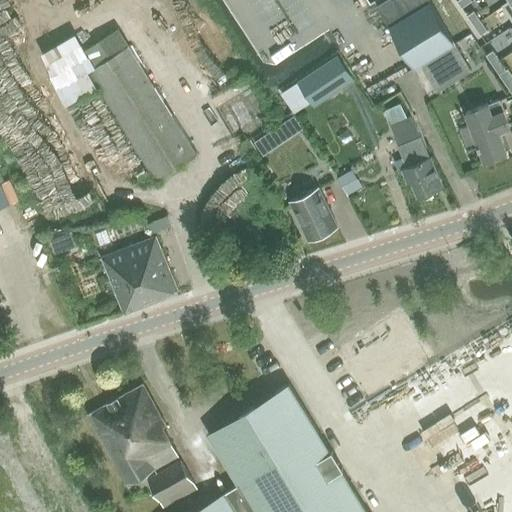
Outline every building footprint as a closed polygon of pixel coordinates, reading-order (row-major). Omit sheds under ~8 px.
[(354,0),(361,11),(379,0),(354,0)] [(389,0),(377,8),(414,70),(421,65),(456,44),(429,0),(389,0)] [(509,0),(503,5),(511,18),(511,0),(510,1),(509,0)] [(474,10),(467,15),(474,25),(481,20),(474,10)] [(481,20),(474,25),(481,34),(487,30),(481,20)] [(299,27),(288,32),(301,61),(312,56),(299,27)] [(456,44),(421,65),(436,91),(471,70),(456,44)] [(129,46),(88,71),(109,105),(157,180),(197,155),(129,46)] [(493,50),(486,54),(493,64),(499,60),(493,50)] [(311,102),(352,75),(339,55),(298,82),(311,102)] [(499,60),(493,64),(499,74),(506,70),(499,60)] [(499,102),(466,115),(483,161),(485,161),(486,164),(503,157),(502,154),(506,152),(498,131),(509,127),(499,102)] [(283,121),(292,133),(302,126),(293,114),(283,121)] [(273,146),(264,134),(254,140),(263,153),(273,146)] [(442,186),(421,136),(400,145),(398,145),(403,157),(396,160),(399,169),(402,168),(408,183),(413,181),(419,196),(422,194),(425,196),(434,192),(434,189),(442,186)] [(0,182),(0,204),(9,201),(0,182)] [(338,226),(319,186),(307,191),(290,200),(309,240),(338,226)] [(156,235),(103,256),(125,311),(164,296),(163,294),(178,288),(156,235)] [(179,454),(163,426),(167,424),(143,383),(88,414),(127,483),(179,454)] [(289,383),(208,432),(239,483),(190,511),(367,511),(320,434),(321,434),(320,433),(289,383)] [(409,393),(390,402),(400,422),(419,413),(409,393)] [(422,416),(402,425),(419,465),(440,456),(422,416)] [(163,506),(197,487),(182,459),(148,478),(163,506)]
